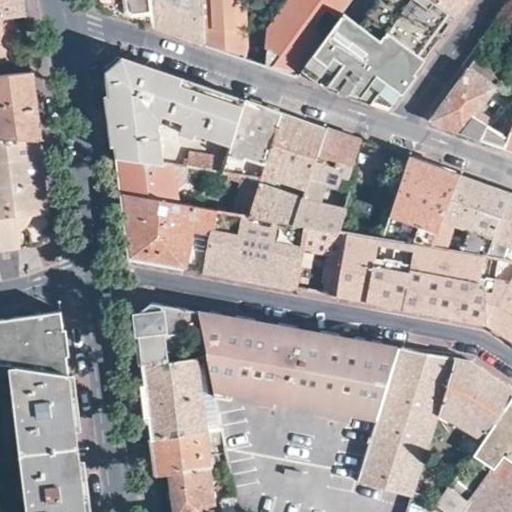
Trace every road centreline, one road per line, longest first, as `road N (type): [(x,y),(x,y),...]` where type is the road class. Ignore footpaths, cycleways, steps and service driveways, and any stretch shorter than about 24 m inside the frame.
road 1 (residential): [(511,359),(484,339),(131,277),(97,281)]
road 2 (residential): [(66,20),(400,131)]
road 3 (tertiary): [(66,20),(97,281)]
road 4 (tertiary): [(97,281),(125,511)]
road 5 (residential): [(400,131),(495,0)]
